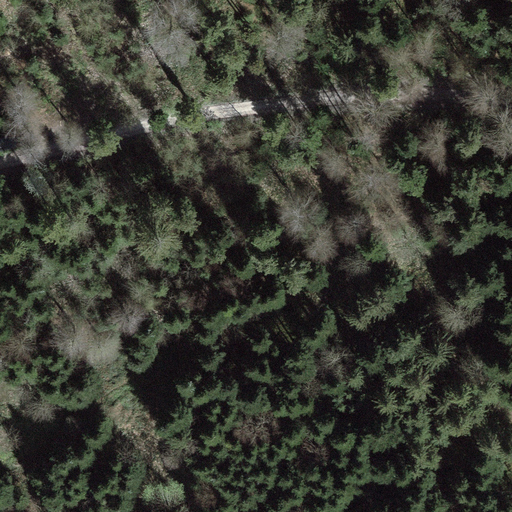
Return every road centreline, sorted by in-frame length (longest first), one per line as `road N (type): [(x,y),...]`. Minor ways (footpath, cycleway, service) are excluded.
road 1 (track): [(0,146),(418,91),(511,105)]
road 2 (track): [(511,409),(418,511)]
